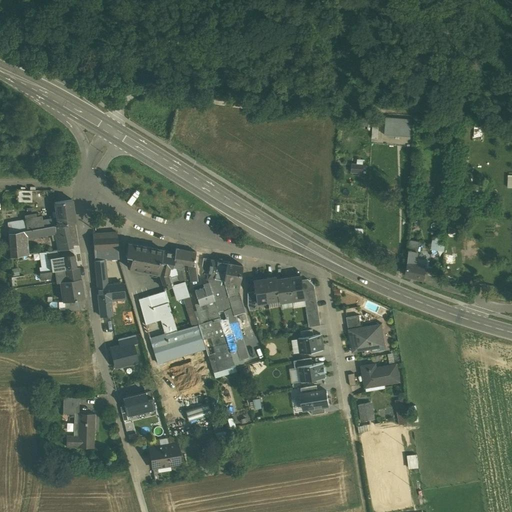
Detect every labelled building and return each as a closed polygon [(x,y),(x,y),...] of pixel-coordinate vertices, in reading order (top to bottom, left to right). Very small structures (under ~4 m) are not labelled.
[(412,120),(386,118),(384,135),(402,136),(402,130),(411,131),(412,120)] [(353,173),(365,173),(366,163),(353,163),(353,173)] [(31,190),(17,190),(18,201),(31,200),(31,190)] [(71,200),(55,202),(55,204),(56,212),(57,219),(58,225),(75,222),(71,200)] [(37,217),(8,222),(8,233),(21,231),(25,230),(38,228),(37,220),(37,217)] [(55,218),(42,220),(43,227),(54,226),(58,225),(57,219),(55,219),(55,218)] [(67,225),(55,227),(56,233),(60,250),(72,248),(67,225)] [(38,228),(25,230),(26,238),(56,233),(55,227),(54,226),(43,227),(38,228)] [(21,231),(8,233),(10,257),(23,255),(22,238),(21,231)] [(116,232),(92,234),(94,249),(93,249),(95,261),(103,260),(119,259),(116,232)] [(443,252),(443,237),(434,237),(433,251),(443,252)] [(164,251),(128,244),(125,256),(131,257),(129,268),(159,274),(164,251)] [(196,252),(176,248),(175,253),(172,268),(176,268),(180,268),(182,273),(184,272),(181,263),(188,264),(191,282),(198,281),(195,265),(194,264),(196,252)] [(58,250),(48,252),(48,251),(45,252),(46,259),(49,259),(49,257),(59,256),(58,250)] [(413,251),(409,251),(407,263),(415,265),(417,250),(414,250),(413,251)] [(175,253),(164,251),(159,274),(163,288),(171,286),(169,277),(167,276),(169,267),(172,268),(175,253)] [(59,256),(49,257),(49,259),(51,271),(55,271),(75,268),(73,253),(63,255),(59,256)] [(210,259),(203,258),(202,266),(203,271),(208,272),(210,259)] [(227,262),(210,259),(208,272),(207,278),(208,283),(218,312),(223,310),(239,360),(247,357),(239,330),(234,315),(232,308),(231,308),(223,281),(227,262)] [(242,265),(227,262),(223,281),(238,284),(242,265)] [(407,263),(405,275),(423,280),(426,267),(415,265),(407,263)] [(104,266),(95,267),(99,302),(113,300),(124,299),(122,284),(106,285),(105,274),(104,266)] [(75,268),(55,271),(56,278),(56,282),(63,281),(80,279),(78,267),(75,268)] [(181,284),(174,286),(178,299),(184,297),(193,326),(198,325),(194,312),(182,273),(180,268),(176,268),(181,284)] [(51,271),(39,273),(40,280),(56,278),(55,271),(51,271)] [(24,276),(11,277),(12,289),(16,288),(15,284),(17,284),(17,280),(24,279),(24,276)] [(301,277),(289,278),(292,300),(304,298),(304,297),(303,292),(301,280),(301,277)] [(277,278),(265,279),(268,301),(280,299),(277,280),(277,278)] [(277,280),(280,299),(280,302),(292,300),(289,278),(277,280)] [(80,279),(63,281),(64,287),(61,288),(63,302),(64,302),(78,300),(83,299),(80,279)] [(265,279),(253,281),(255,291),(256,303),(257,303),(268,301),(265,279)] [(307,279),(301,280),(303,292),(315,290),(314,286),(307,279)] [(238,284),(223,281),(231,308),(232,308),(234,315),(244,312),(237,290),(238,284)] [(218,312),(208,283),(203,285),(204,288),(195,291),(199,304),(195,305),(197,311),(194,312),(198,325),(202,339),(205,338),(210,355),(207,355),(213,372),(234,365),(218,312)] [(16,288),(12,289),(13,309),(22,310),(22,302),(17,303),(16,288)] [(164,291),(137,299),(141,311),(168,302),(164,291)] [(255,291),(247,292),(247,306),(249,310),(257,309),(257,303),(256,303),(255,291)] [(78,300),(64,302),(65,311),(80,311),(78,300)] [(113,300),(99,302),(101,316),(111,315),(110,305),(113,305),(113,300)] [(168,302),(141,311),(145,324),(160,319),(165,335),(177,331),(172,315),(168,302)] [(359,315),(346,317),(348,329),(351,329),(361,327),(359,315)] [(361,327),(351,329),(353,340),(356,340),(357,343),(356,343),(357,349),(361,348),(362,351),(372,349),(372,344),(385,342),(385,341),(383,341),(381,329),(382,329),(382,327),(373,329),(372,326),(375,326),(375,324),(361,327)] [(193,326),(177,331),(165,335),(150,339),(156,360),(204,345),(202,339),(198,325),(193,326)] [(299,337),(301,353),(323,350),(323,348),(321,334),(314,335),(302,337),(299,337)] [(135,335),(117,339),(119,346),(132,343),(132,344),(137,343),(135,335)] [(119,346),(110,348),(115,367),(136,361),(132,344),(132,343),(119,346)] [(312,358),(294,360),(296,367),(297,367),(313,365),(312,358)] [(297,367),(300,382),(325,378),(323,363),(313,365),(297,367)] [(377,363),(362,366),(366,391),(385,388),(384,384),(399,381),(397,364),(378,367),(377,363)] [(155,383),(143,386),(144,392),(150,390),(150,391),(156,390),(155,383)] [(316,386),(302,388),(303,394),(317,392),(316,386)] [(144,392),(122,397),(124,406),(126,416),(128,415),(155,409),(150,391),(150,390),(144,392)] [(303,394),(301,394),(303,410),(311,409),(324,407),(328,406),(326,390),(317,392),(303,394)] [(75,397),(63,397),(63,414),(74,414),(75,397)] [(403,400),(396,401),(399,413),(397,414),(398,419),(405,418),(403,400)] [(371,402),(359,404),(362,421),(368,420),(368,421),(373,420),(373,419),(374,419),(371,402)] [(185,412),(189,422),(210,415),(206,405),(185,412)] [(124,406),(120,407),(123,421),(129,419),(128,415),(126,416),(124,406)] [(95,414),(78,413),(77,436),(66,436),(66,447),(77,447),(77,448),(94,448),(95,414)] [(177,443),(149,448),(152,468),(180,463),(177,443)] [(419,454),(409,455),(410,468),(420,467),(419,454)]
